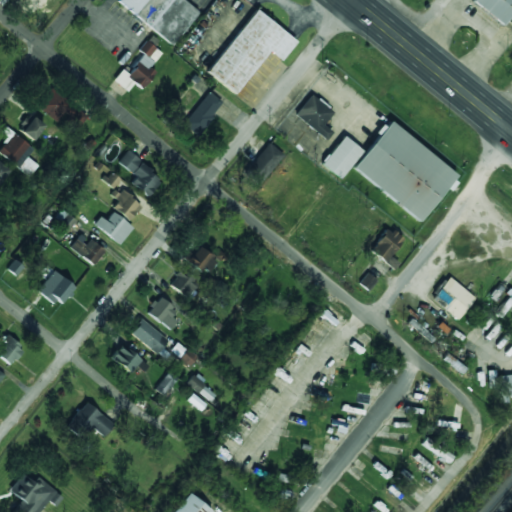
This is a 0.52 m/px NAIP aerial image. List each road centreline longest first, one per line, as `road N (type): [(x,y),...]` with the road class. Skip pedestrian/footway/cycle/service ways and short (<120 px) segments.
road 1 (residential): [(465,397),(0,12)]
road 2 (residential): [(0,437),(352,0)]
road 3 (residential): [(368,317),(511,134)]
road 4 (primary): [(511,132),(350,0)]
road 5 (residential): [(363,312),(236,468)]
road 6 (residential): [(422,362),(300,511)]
road 7 (residential): [(421,511),(478,437),(477,413),(465,397)]
road 8 (residential): [(0,98),(80,0)]
